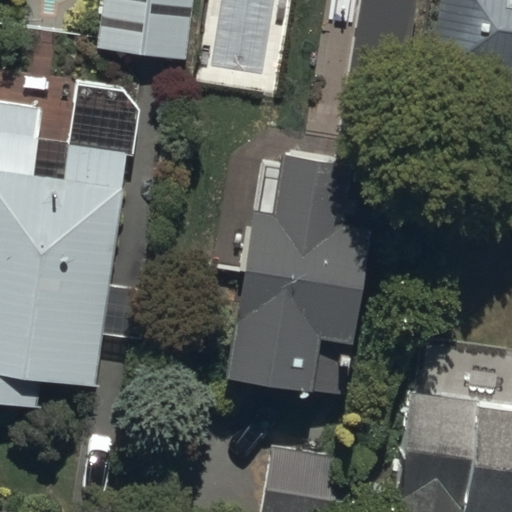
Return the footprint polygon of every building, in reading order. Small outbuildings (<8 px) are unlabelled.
[(99,0),(94,42),(184,54),(191,0),(99,0)] [(511,0),(442,0),(433,75),(511,84),(511,0)] [(38,104),(0,98),(0,392),(35,397),(38,370),(91,378),(98,324),(139,330),(146,284),(103,278),(121,149),(33,137),(38,104)] [(252,198),(247,197),(219,363),(337,383),(364,222),(328,217),(340,150),(278,139),(275,155),(260,153),(252,198)] [(511,389),(406,378),(390,511),(462,511),(465,490),(511,495),(511,389)] [(337,511),(346,455),(269,444),(259,511),(337,511)]
